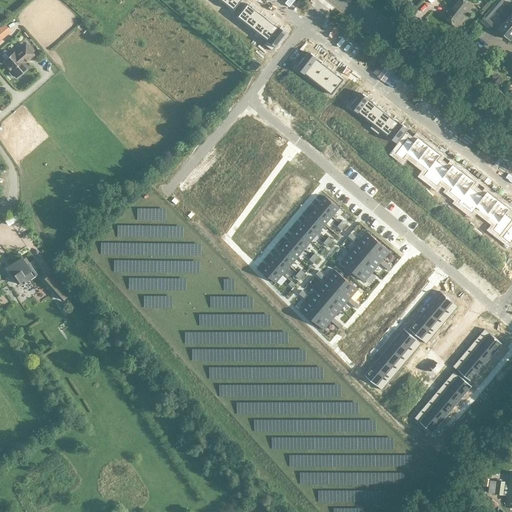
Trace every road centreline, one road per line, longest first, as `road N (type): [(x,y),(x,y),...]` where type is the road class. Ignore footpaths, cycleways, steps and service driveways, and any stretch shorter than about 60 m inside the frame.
road 1 (residential): [(496,310),(247,100)]
road 2 (residential): [(511,190),(303,28)]
road 3 (tertiary): [(511,132),(339,0)]
road 4 (residential): [(247,100),(163,189)]
